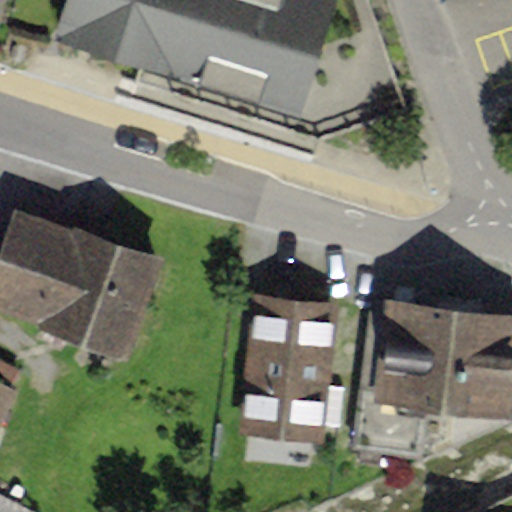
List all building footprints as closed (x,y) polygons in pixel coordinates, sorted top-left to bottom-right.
[(60,0),(52,30),(305,104),(335,0),(60,0)] [(160,257),(10,203),(0,230),(0,307),(125,353),(160,257)] [(343,445),(415,457),(425,393),(511,406),(511,304),(388,285),(382,322),(364,319),(343,445)] [(320,429),(333,296),(255,288),(242,421),(320,429)] [(0,429),(13,402),(0,395),(0,429)]
